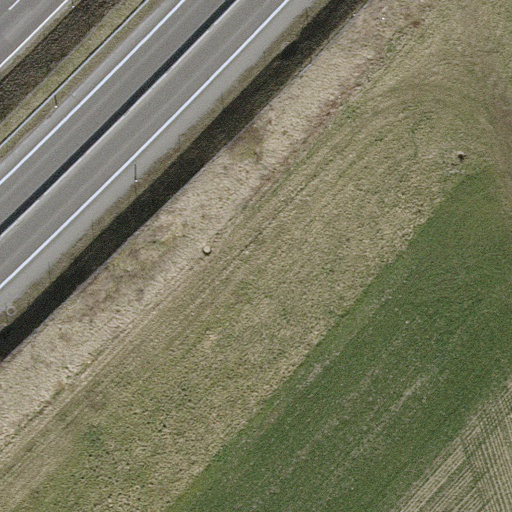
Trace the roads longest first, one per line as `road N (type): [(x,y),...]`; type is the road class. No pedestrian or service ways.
road 1 (trunk): [(0,265),(263,0)]
road 2 (trunk): [(206,0),(0,208)]
